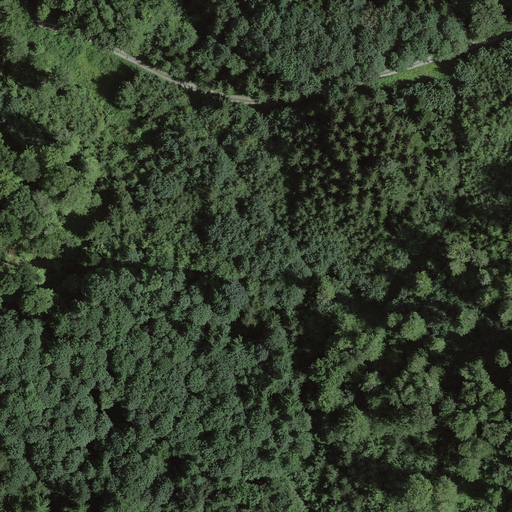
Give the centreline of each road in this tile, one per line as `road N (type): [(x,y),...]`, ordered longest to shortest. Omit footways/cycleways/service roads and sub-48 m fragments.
road 1 (track): [(511,30),(321,93),(250,102),(67,31),(0,18)]
road 2 (track): [(511,384),(342,404),(295,397),(0,303)]
